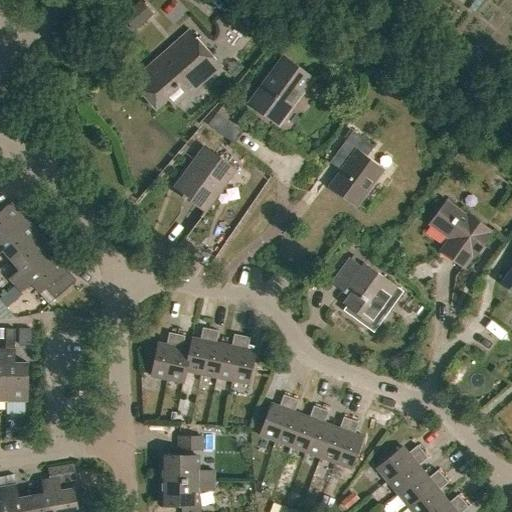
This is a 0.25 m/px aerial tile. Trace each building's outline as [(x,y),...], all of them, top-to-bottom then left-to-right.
[(140,1),(121,17),(134,31),(152,15),(140,1)] [(221,67),(189,31),(151,63),(155,69),(135,87),(155,110),(167,100),(174,108),(221,67)] [(251,102),(279,123),(309,82),(281,61),(251,102)] [(374,147),(352,131),(335,155),(346,163),(330,186),(356,205),(381,172),(364,160),(374,147)] [(175,191),(204,212),(235,171),(204,147),(190,166),(192,168),(175,191)] [(440,251),(464,268),(472,257),(473,258),(492,233),(466,214),(465,215),(446,202),(429,226),(448,240),(440,251)] [(0,241),(25,220),(11,204),(0,212),(0,241)] [(11,261),(39,237),(25,220),(0,241),(0,253),(2,251),(11,261)] [(8,280),(14,287),(53,253),(39,237),(11,261),(19,270),(8,280)] [(31,284),(40,294),(45,289),(55,300),(76,282),(66,271),(68,269),(53,253),(14,287),(20,294),(31,284)] [(360,318),(366,322),(374,328),(402,290),(364,262),(361,267),(349,258),(330,284),(347,297),(342,304),(345,307),(342,312),(357,323),(360,318)] [(511,266),(500,282),(511,290),(511,266)] [(185,372),(201,375),(210,330),(203,328),(200,340),(192,338),(190,350),(185,372)] [(6,329),(5,350),(14,350),(15,329),(6,329)] [(201,375),(216,379),(223,345),(217,344),(219,332),(210,330),(201,375)] [(151,377),(167,380),(177,335),(169,333),(166,345),(158,343),(151,377)] [(167,380),(183,383),(185,372),(190,350),(183,349),(186,337),(177,335),(167,380)] [(216,379),(232,382),(241,336),(234,335),(232,347),(223,345),(216,379)] [(232,382),(248,385),(255,352),(249,350),(251,338),(241,336),(232,382)] [(5,350),(5,402),(27,402),(28,364),(14,364),(14,350),(5,350)] [(259,436),(274,442),(291,398),(283,396),(279,407),(271,404),(259,436)] [(274,442),(290,447),(301,415),(294,413),(299,401),(291,398),(274,442)] [(290,447),(304,453),(321,409),(313,407),(309,418),(301,415),(290,447)] [(304,453),(319,458),(331,426),(324,424),(329,412),(321,409),(304,453)] [(319,458),(335,464),(351,421),(343,418),(339,429),(331,426),(319,458)] [(335,464),(350,470),(362,438),(354,435),(358,423),(351,421),(335,464)] [(202,451),(202,437),(179,437),(179,451),(202,451)] [(204,437),(204,451),(215,451),(215,438),(204,437)] [(375,469),(386,482),(422,452),(416,446),(407,454),(402,447),(375,469)] [(386,482),(396,494),(423,472),(418,466),(427,459),(422,452),(386,482)] [(161,481),(214,482),(214,472),(197,471),(197,457),(161,457),(161,481)] [(93,511),(90,495),(75,497),(74,489),(60,491),(59,483),(76,480),(74,464),(61,466),(46,469),(48,479),(49,479),(55,511),(93,511)] [(396,494),(406,506),(442,477),(437,471),(428,478),(423,472),(396,494)] [(4,477),(6,487),(10,511),(32,511),(30,497),(17,499),(13,476),(4,477)] [(406,506),(411,511),(424,511),(443,497),(438,491),(447,483),(442,477),(406,506)] [(30,497),(32,511),(55,511),(49,479),(48,479),(40,481),(42,495),(30,497)] [(196,492),(201,493),(213,493),(214,482),(161,481),(161,506),(182,506),(196,506),(196,492)] [(0,511),(10,511),(6,487),(0,488),(0,511)] [(424,511),(450,511),(463,501),(458,495),(448,503),(443,497),(424,511)] [(323,496),(318,508),(327,511),(329,511),(334,500),(323,496)] [(450,511),(462,511),(468,508),(463,501),(450,511)]
